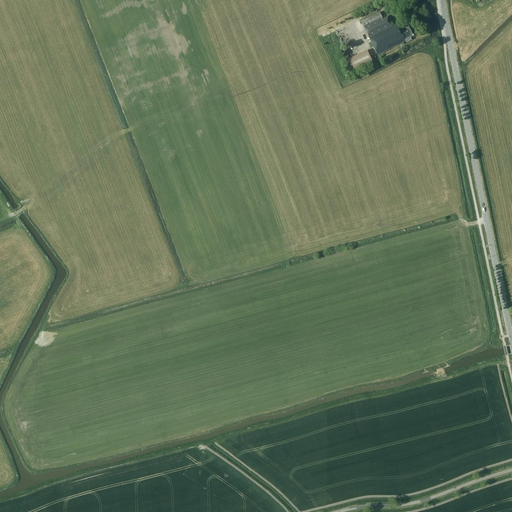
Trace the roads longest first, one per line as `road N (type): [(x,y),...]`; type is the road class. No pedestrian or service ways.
road 1 (secondary): [(511,342),(442,0)]
road 2 (unclassified): [(337,511),(410,503),(511,469)]
